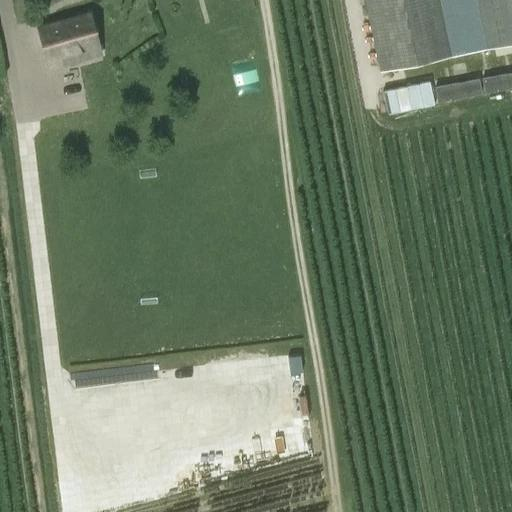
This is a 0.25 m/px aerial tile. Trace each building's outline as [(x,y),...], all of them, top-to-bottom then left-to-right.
[(439,0),(363,0),(378,70),(451,55),(439,0)] [(511,44),(511,0),(473,0),(483,50),(511,44)] [(48,68),(66,63),(100,54),(89,15),(37,29),(48,68)] [(511,72),(482,78),(485,92),(511,86),(511,72)] [(478,79),(435,87),(438,101),(481,93),(478,79)] [(430,81),(383,90),(388,114),(434,104),(430,81)] [(302,372),(300,356),(288,357),(289,373),(302,372)]
